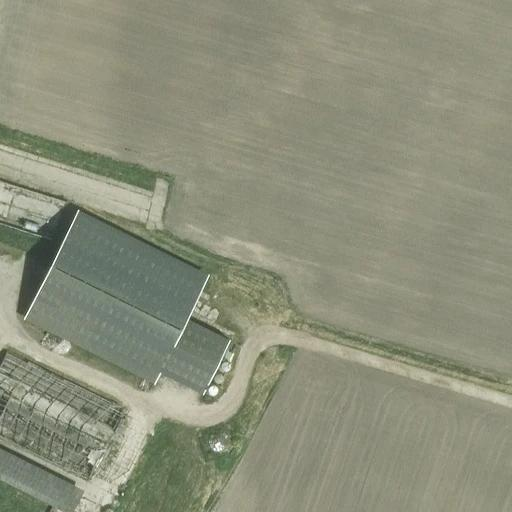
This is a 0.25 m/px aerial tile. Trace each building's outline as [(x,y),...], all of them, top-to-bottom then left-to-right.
[(206,279),(158,256),(76,215),(25,316),(155,381),(159,374),(202,395),(229,341),(186,320),(206,279)] [(0,365),(0,438),(87,482),(123,410),(7,352),(0,365)] [(193,447),(177,482),(196,490),(211,456),(193,447)] [(0,480),(63,511),(72,511),(83,492),(0,450),(0,480)] [(184,508),(191,490),(180,485),(173,503),(184,508)]
